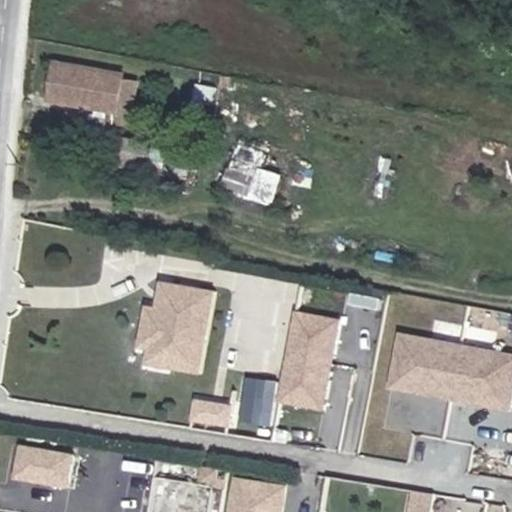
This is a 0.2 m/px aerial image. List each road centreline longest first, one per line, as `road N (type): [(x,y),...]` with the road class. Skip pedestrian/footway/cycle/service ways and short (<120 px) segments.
road 1 (residential): [(0,406),(511,492)]
road 2 (unknown): [(0,290),(97,289),(157,260),(273,287)]
road 3 (residential): [(0,170),(18,0)]
